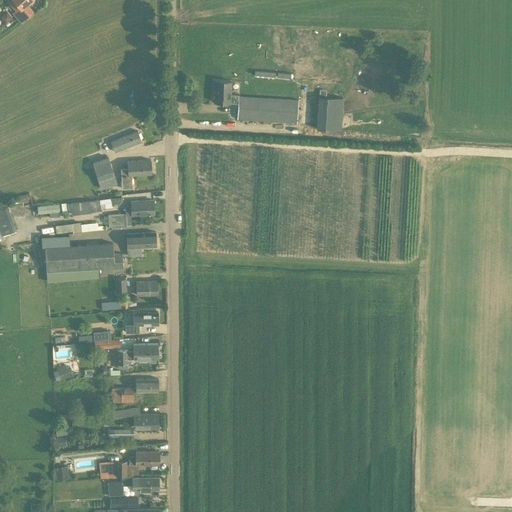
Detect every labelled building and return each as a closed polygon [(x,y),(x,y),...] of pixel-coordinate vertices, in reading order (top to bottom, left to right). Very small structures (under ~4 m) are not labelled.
[(12,0),(9,3),(23,18),(23,19),(32,11),(26,4),(29,0),(12,0)] [(0,16),(6,23),(13,17),(7,10),(0,16)] [(298,99),(238,96),(238,94),(230,94),(231,81),(212,79),(211,85),(215,85),(214,102),(229,103),(229,102),(238,102),(237,119),(297,123),(298,99)] [(316,128),(337,130),(341,130),(343,98),(318,96),(316,128)] [(110,141),(114,151),(141,141),(137,131),(110,141)] [(116,183),(109,158),(108,156),(92,161),(101,188),(116,183)] [(127,160),(127,167),(121,168),(122,188),(132,187),(131,174),(151,173),(150,159),(127,160)] [(70,203),(66,203),(65,202),(61,203),(62,213),(67,213),(67,214),(71,213),(90,211),(90,212),(96,211),(102,210),(101,208),(112,207),(112,205),(118,204),(122,200),(121,196),(95,200),(95,199),(89,200),(70,202),(70,203)] [(130,214),(154,213),(153,200),(131,201),(131,205),(127,205),(125,208),(125,212),(126,212),(126,214),(130,214)] [(39,212),(49,211),(49,216),(59,215),(59,210),(60,210),(59,203),(38,205),(39,212)] [(16,229),(7,207),(0,209),(0,234),(2,234),(16,229)] [(131,225),(130,214),(126,214),(126,212),(125,212),(107,214),(107,216),(105,216),(105,224),(108,224),(108,227),(127,225),(131,225)] [(73,232),(81,231),(80,221),(55,224),(56,232),(73,230),(73,232)] [(127,256),(141,255),(141,247),(156,246),(155,231),(126,233),(127,256)] [(39,277),(46,272),(47,281),(100,277),(99,268),(122,267),(122,252),(113,253),(113,242),(44,246),(39,277)] [(126,291),(126,278),(115,278),(116,291),(126,291)] [(136,281),(136,294),(157,294),(157,280),(136,281)] [(120,299),(101,301),(102,309),(121,307),(120,299)] [(134,324),(158,324),(158,311),(134,311),(134,324)] [(78,335),(79,342),(92,341),(91,334),(78,335)] [(95,349),(120,347),(119,338),(94,341),(95,349)] [(117,363),(117,368),(128,368),(128,363),(129,363),(129,359),(133,359),(147,358),(147,363),(156,363),(156,358),(158,358),(158,343),(133,343),(133,349),(112,349),(112,363),(117,363)] [(56,380),(60,379),(73,375),(70,366),(66,367),(65,364),(56,367),(58,372),(54,373),(56,380)] [(136,391),(158,391),(158,378),(136,378),(136,391)] [(111,401),(122,401),(133,401),(133,386),(121,387),(111,388),(111,401)] [(126,408),(108,410),(109,418),(126,417),(135,417),(135,427),(158,427),(158,413),(140,414),(139,407),(126,408)] [(114,428),(114,429),(108,428),(108,440),(114,440),(133,441),(133,429),(114,428)] [(66,446),(64,437),(55,438),(57,447),(66,446)] [(157,467),(157,464),(159,464),(158,450),(135,450),(135,455),(129,455),(129,464),(135,464),(149,464),(149,467),(151,469),(156,469),(157,467)] [(127,460),(116,460),(107,461),(108,477),(116,476),(116,475),(127,475),(127,460)] [(67,478),(66,470),(63,471),(63,467),(56,468),(58,480),(67,478)] [(123,485),(132,484),(132,490),(159,489),(159,476),(132,477),(120,478),(120,480),(107,481),(108,496),(123,494),(123,485)] [(110,507),(138,507),(138,497),(110,498),(110,507)]
